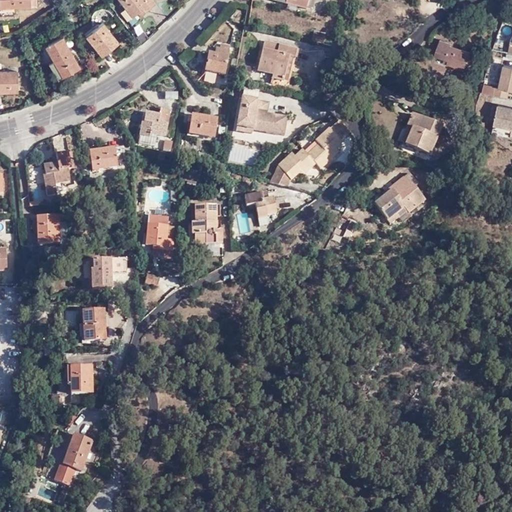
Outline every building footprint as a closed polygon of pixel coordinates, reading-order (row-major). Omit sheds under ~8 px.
[(145,3),(148,7),(155,0),(130,0),(132,2),(139,9),(142,6),(145,3)] [(281,0),(281,2),(307,8),(308,7),(309,0),(281,0)] [(139,9),(132,2),(126,7),(133,15),(139,9)] [(124,36),(106,17),(90,29),(105,47),(114,41),(116,43),(124,36)] [(315,42),(327,45),(329,35),(318,32),(315,42)] [(58,58),(68,74),(85,63),(66,33),(50,44),(58,58)] [(271,77),(283,80),(289,56),(294,57),(295,58),(297,48),(266,39),(257,69),(273,73),(271,77)] [(466,68),(472,51),(453,45),(453,43),(441,39),(436,54),(450,59),(449,63),(466,68)] [(183,64),(194,53),(187,46),(176,57),(183,64)] [(229,76),(233,52),(223,50),(219,49),(218,56),(211,56),(208,72),(229,76)] [(289,56),(283,80),(287,81),(294,57),(289,56)] [(62,78),(68,74),(58,58),(52,63),(62,78)] [(5,67),(4,62),(0,61),(0,89),(23,89),(22,67),(5,67)] [(511,64),(506,64),(500,86),(487,83),(484,91),(509,96),(511,89),(511,64)] [(177,103),(176,90),(161,91),(162,103),(177,103)] [(266,114),(268,104),(241,99),(235,129),(283,136),(285,118),(266,114)] [(495,122),(511,125),(511,106),(499,103),(495,122)] [(160,134),(169,136),(174,109),(164,108),(163,113),(149,111),(148,117),(146,117),(141,141),(158,144),(160,134)] [(414,127),(405,146),(431,155),(443,128),(446,130),(450,121),(435,115),(432,122),(413,115),(409,125),(414,127)] [(218,137),(222,120),(194,116),(191,133),(218,137)] [(346,120),(341,124),(342,126),(352,135),(355,133),(352,129),(353,128),(346,120)] [(342,126),(341,124),(335,130),(334,130),(321,142),(323,145),(312,155),(321,164),(326,169),(337,159),(334,155),(341,148),(347,143),(346,141),(352,135),(342,126)] [(401,144),(405,146),(414,127),(409,125),(401,144)] [(129,162),(127,147),(93,151),(95,170),(121,167),(120,162),(129,162)] [(344,152),(341,148),(334,155),(337,159),(344,152)] [(312,155),(308,150),(300,158),(297,154),(283,167),(275,184),(291,189),(296,180),(305,172),(309,168),(312,171),(321,164),(312,155)] [(53,186),(65,185),(65,180),(77,179),(75,153),(61,154),(61,161),(53,163),(53,171),(51,171),(53,186)] [(233,175),(223,173),(224,184),(234,185),(233,175)] [(405,208),(409,213),(425,200),(416,188),(418,186),(410,175),(403,180),(406,185),(395,193),(392,190),(385,196),(375,204),(391,224),(400,216),(398,214),(405,208)] [(406,185),(403,180),(402,179),(383,194),(385,196),(392,190),(395,193),(406,185)] [(66,193),(65,185),(53,186),(53,194),(66,193)] [(266,204),(264,195),(247,198),(248,209),(257,207),(260,222),(270,220),(269,218),(279,215),(275,201),(266,204)] [(220,234),(217,205),(197,206),(197,223),(195,224),(195,237),(198,237),(199,250),(209,250),(209,246),(226,245),(226,234),(220,234)] [(409,214),(409,213),(405,208),(398,214),(400,216),(402,219),(409,214)] [(64,232),(64,219),(64,213),(45,214),(44,241),(64,241),(64,232)] [(173,218),(153,216),(152,225),(150,245),(157,246),(157,251),(177,252),(178,241),(178,228),(172,228),(173,218)] [(73,219),(64,219),(64,232),(73,233),(73,219)] [(117,286),(118,258),(88,257),(88,275),(96,276),(96,286),(117,286)] [(160,285),(162,276),(150,273),(148,283),(160,285)] [(108,339),(109,309),(86,308),(86,338),(108,339)] [(32,348),(49,348),(49,334),(33,334),(32,348)] [(98,389),(99,365),(78,365),(77,388),(98,389)] [(58,400),(71,400),(71,397),(68,397),(68,391),(57,392),(58,400)] [(72,419),(77,422),(83,412),(77,409),(72,419)] [(98,440),(80,433),(68,465),(86,473),(98,440)]
